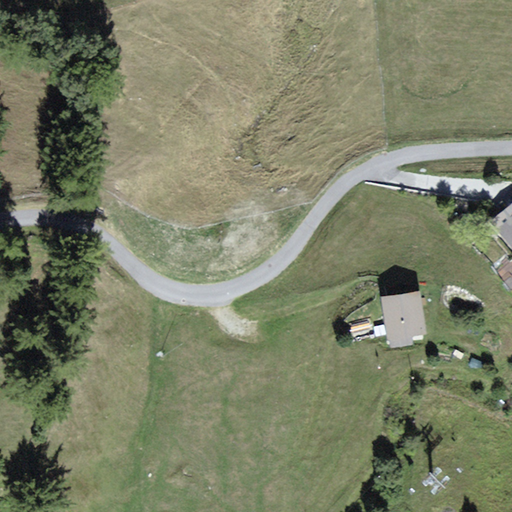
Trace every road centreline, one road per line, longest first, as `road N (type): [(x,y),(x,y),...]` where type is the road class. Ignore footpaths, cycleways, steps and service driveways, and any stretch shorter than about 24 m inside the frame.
road 1 (track): [(0,217),(40,202),(80,216),(144,286),(180,296),(220,292),(264,281),(366,172),(394,160),(511,153)]
road 2 (track): [(220,292),(226,316),(244,324),(366,284)]
road 3 (track): [(366,172),(511,193)]
